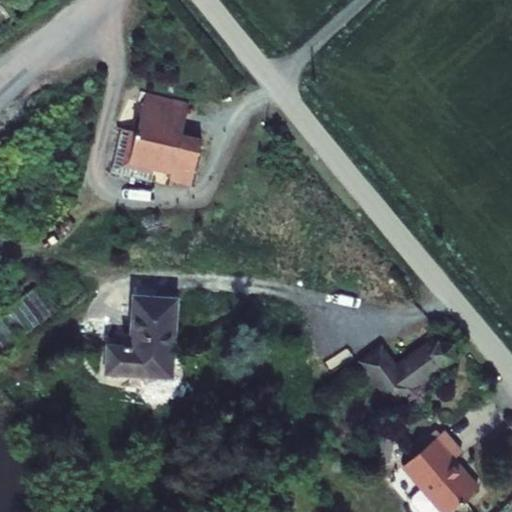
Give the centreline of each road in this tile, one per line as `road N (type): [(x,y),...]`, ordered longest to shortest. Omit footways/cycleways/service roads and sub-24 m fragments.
road 1 (residential): [(272,86),(511,374)]
road 2 (unclassified): [(272,86),(365,0)]
